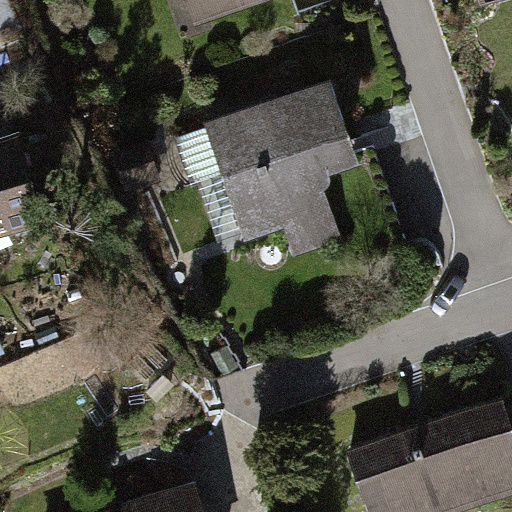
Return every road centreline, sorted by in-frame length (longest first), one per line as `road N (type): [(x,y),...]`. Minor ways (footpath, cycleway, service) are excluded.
road 1 (residential): [(496,297),(395,0)]
road 2 (residential): [(496,297),(296,377)]
